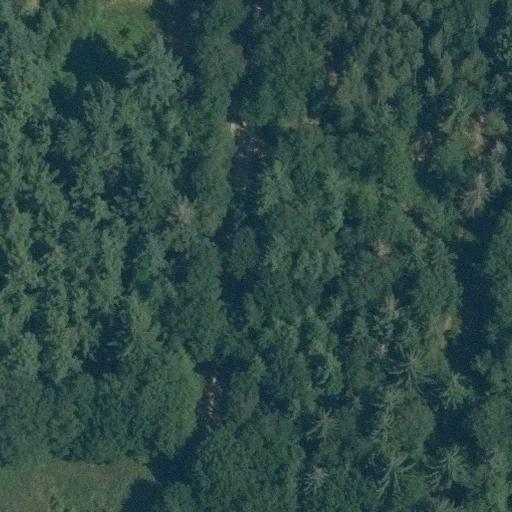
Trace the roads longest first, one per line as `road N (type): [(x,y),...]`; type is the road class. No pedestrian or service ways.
road 1 (track): [(495,0),(431,511)]
road 2 (track): [(200,511),(263,0)]
